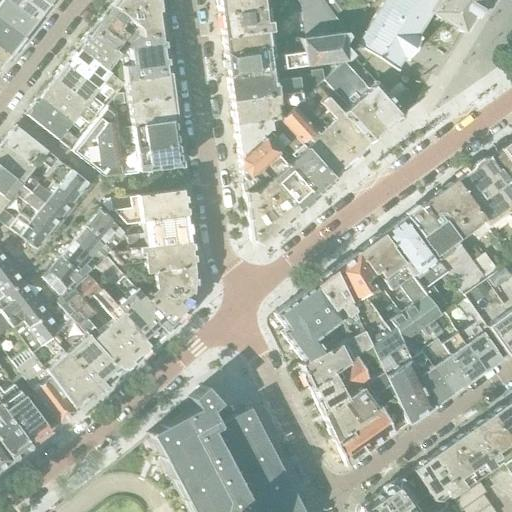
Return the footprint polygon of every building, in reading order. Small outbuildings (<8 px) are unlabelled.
[(0,0),(0,22),(21,39),(34,23),(2,0),(0,0)] [(2,0),(34,23),(48,5),(40,0),(2,0)] [(138,37),(159,34),(154,0),(113,0),(109,6),(126,19),(137,29),(138,37)] [(265,6),(263,0),(214,0),(217,13),(265,6)] [(334,18),(333,17),(321,0),(295,0),(299,5),(301,23),(303,37),(298,38),(300,52),(302,66),(331,62),(340,61),(344,60),(351,55),(342,45),(347,36),(344,32),(334,18)] [(382,0),(360,35),(354,45),(394,71),(394,70),(394,69),(401,59),(402,58),(404,59),(404,60),(405,61),(406,59),(418,39),(418,40),(419,38),(418,37),(417,38),(415,36),(416,35),(415,35),(428,14),(429,14),(430,13),(461,33),(470,18),(477,7),(481,0),(382,0)] [(119,28),(126,19),(109,6),(89,30),(114,50),(127,35),(119,28)] [(217,13),(220,38),(267,31),(268,31),(267,21),(265,6),(217,13)] [(21,39),(0,22),(0,49),(8,55),(21,39)] [(119,55),(114,50),(89,30),(76,47),(106,71),(119,55)] [(268,41),(267,31),(220,38),(222,47),(268,41)] [(165,76),(159,34),(138,37),(125,48),(129,65),(120,66),(122,82),(165,76)] [(276,70),(302,66),(300,52),(271,56),(268,41),(222,47),(226,77),(276,70)] [(119,82),(106,71),(76,47),(63,64),(96,90),(101,83),(108,88),(102,95),(106,99),(112,91),(119,82)] [(0,65),(8,55),(0,49),(0,65)] [(357,97),(384,127),(390,122),(395,123),(404,115),(402,113),(415,100),(405,89),(404,90),(403,90),(399,94),(385,79),(378,85),(375,81),(367,89),(342,62),(332,71),(353,93),(357,97)] [(96,90),(63,64),(49,81),(93,115),(101,105),(90,96),(96,90)] [(229,100),(275,93),(273,84),(276,83),(277,93),(297,90),(299,101),(316,86),(322,80),(322,79),(321,69),(315,70),(308,71),(308,74),(278,79),(276,70),(226,77),(229,100)] [(377,134),(384,127),(357,97),(353,93),(332,71),(322,80),(347,106),(340,112),(367,144),(371,144),(377,139),(377,134)] [(168,98),(165,76),(122,82),(125,104),(168,98)] [(86,123),(93,115),(49,81),(36,97),(69,123),(76,115),(86,123)] [(367,144),(340,112),(325,97),(316,86),(299,101),(298,102),(297,102),(278,120),(273,126),(287,143),(294,137),(299,143),(305,137),(310,142),(303,148),(331,180),(332,179),(330,177),(342,166),(348,165),(359,155),(360,149),(367,144)] [(298,102),(299,101),(297,90),(277,93),(279,104),(297,102),(298,102)] [(118,145),(116,127),(115,116),(114,112),(117,105),(123,104),(121,93),(115,94),(105,107),(74,145),(69,151),(100,176),(122,173),(119,149),(118,145)] [(232,125),(266,120),(275,119),(273,105),(276,104),(275,93),(229,100),(232,125)] [(63,130),(69,123),(36,97),(23,114),(66,149),(69,145),(74,139),(63,130)] [(171,120),(168,98),(125,104),(127,114),(115,116),(116,127),(128,126),(171,120)] [(174,143),(171,120),(128,126),(131,145),(132,148),(163,145),(174,143)] [(250,145),(266,131),(268,130),(266,120),(232,125),(237,156),(250,145)] [(0,142),(0,143),(31,168),(37,160),(48,169),(55,160),(13,127),(0,142)] [(238,166),(240,184),(250,176),(261,167),(275,155),(283,148),(279,145),(274,139),(266,131),(250,145),(237,156),(238,166)] [(498,149),(511,169),(511,168),(511,137),(498,148),(498,149)] [(25,175),(31,168),(0,143),(0,170),(27,192),(35,183),(25,175)] [(177,166),(174,143),(163,145),(132,148),(119,149),(122,173),(177,166)] [(317,193),(331,180),(303,148),(286,163),(298,177),(301,176),(317,193)] [(511,169),(498,149),(486,158),(486,157),(453,181),(485,226),(504,212),(511,222),(511,169)] [(299,209),(317,193),(301,176),(298,177),(286,163),(284,165),(275,155),(261,167),(299,209)] [(45,179),(73,200),(85,184),(60,164),(58,163),(45,179)] [(271,235),(299,209),(261,167),(250,176),(240,184),(246,226),(247,226),(248,238),(248,239),(249,242),(258,245),(261,244),(261,243),(271,234),(271,235)] [(27,192),(0,170),(0,223),(0,224),(8,215),(0,208),(0,207),(6,200),(10,203),(16,196),(21,200),(27,192)] [(115,181),(114,175),(104,176),(105,186),(111,186),(115,181)] [(73,200),(45,179),(55,187),(50,194),(35,183),(27,192),(59,217),(73,200)] [(485,226),(453,181),(426,201),(455,241),(468,231),(474,238),(487,228),(485,226)] [(138,222),(184,215),(180,190),(134,196),(136,207),(113,211),(109,199),(104,201),(101,204),(108,212),(107,212),(119,225),(138,222)] [(47,233),(59,217),(27,192),(21,200),(25,204),(36,212),(30,219),(19,211),(19,212),(47,233)] [(464,253),(455,241),(426,201),(404,217),(445,273),(460,294),(482,278),(470,262),(464,253)] [(84,224),(108,251),(125,248),(123,235),(115,226),(97,208),(84,224)] [(33,250),(47,233),(19,212),(13,219),(8,215),(0,224),(33,250)] [(187,239),(184,215),(138,222),(139,233),(123,235),(125,248),(187,239)] [(445,273),(404,217),(380,235),(418,288),(421,291),(429,284),(445,273)] [(108,251),(84,224),(71,241),(93,263),(98,259),(108,251)] [(418,288),(380,235),(352,255),(368,277),(375,271),(390,291),(402,282),(411,294),(418,288)] [(191,267),(187,239),(125,248),(108,251),(109,256),(116,264),(117,264),(141,261),(142,273),(191,267)] [(78,277),(93,263),(71,241),(58,257),(78,277)] [(472,247),(464,253),(470,262),(479,256),(472,247)] [(479,256),(470,262),(482,278),(494,269),(483,253),(479,256)] [(0,273),(9,267),(0,255),(0,273)] [(373,283),(368,277),(352,255),(331,270),(347,302),(373,283)] [(78,277),(58,257),(40,278),(57,296),(78,277)] [(169,327),(126,280),(105,257),(94,268),(107,282),(99,290),(113,304),(149,345),(169,327)] [(0,298),(21,283),(9,267),(0,273),(0,298)] [(133,273),(126,280),(169,327),(171,325),(184,309),(188,300),(191,291),(192,273),(191,267),(150,272),(152,289),(150,291),(133,273)] [(355,318),(347,302),(331,270),(312,284),(339,321),(345,328),(353,322),(352,320),(355,318)] [(133,359),(149,345),(113,304),(99,290),(91,281),(85,275),(70,289),(82,302),(89,296),(110,319),(103,325),(133,359)] [(6,320),(33,299),(21,283),(0,298),(0,312),(1,314),(6,320)] [(356,322),(373,309),(367,302),(380,293),(373,283),(347,302),(355,318),(356,322)] [(313,339),(339,321),(312,284),(271,314),(282,329),(278,332),(300,362),(322,350),(313,339)] [(444,304),(429,284),(421,291),(424,295),(413,303),(428,323),(431,321),(432,321),(446,310),(443,305),(444,304)] [(118,373),(133,359),(103,325),(97,319),(89,326),(84,319),(92,312),(82,302),(70,289),(54,304),(68,318),(118,373)] [(457,334),(482,371),(499,360),(480,332),(477,327),(481,324),(462,297),(454,303),(464,318),(468,316),(473,323),(457,334)] [(8,324),(18,337),(46,316),(33,299),(6,320),(8,324)] [(428,323),(413,303),(400,311),(416,332),(426,325),(428,323)] [(511,306),(483,327),(504,356),(511,350),(511,306)] [(368,346),(375,360),(400,343),(393,326),(387,329),(383,323),(373,309),(356,322),(361,331),(368,346)] [(400,311),(383,323),(387,329),(393,326),(400,343),(405,353),(416,345),(410,336),(416,332),(400,311)] [(0,333),(8,327),(0,316),(0,333)] [(46,316),(18,337),(26,349),(30,354),(30,353),(41,343),(48,337),(56,330),(46,316)] [(97,391),(118,373),(68,318),(56,330),(48,337),(97,391)] [(440,332),(431,321),(428,323),(426,325),(434,337),(440,332)] [(425,326),(419,331),(424,338),(430,334),(425,326)] [(300,373),(306,387),(345,361),(340,353),(354,346),(358,353),(368,346),(361,331),(322,350),(300,362),(296,364),(300,373)] [(446,340),(440,332),(434,337),(435,339),(466,383),(482,371),(457,334),(455,335),(462,345),(453,351),(451,349),(453,348),(447,339),(446,340)] [(74,412),(97,391),(48,337),(41,343),(52,355),(40,365),(74,412)] [(450,394),(466,383),(435,339),(419,350),(420,351),(450,394)] [(430,408),(408,359),(405,353),(400,343),(375,360),(380,372),(387,385),(406,425),(430,408)] [(74,412),(40,365),(33,356),(32,356),(30,353),(30,354),(26,349),(10,361),(15,368),(15,369),(57,425),(74,412)] [(430,408),(450,394),(420,351),(408,359),(430,408)] [(320,415),(368,380),(364,374),(368,371),(363,359),(358,362),(354,354),(345,361),(306,387),(320,415)] [(320,415),(332,440),(374,410),(366,398),(370,395),(371,396),(387,385),(380,372),(368,380),(320,415)] [(0,407),(29,446),(47,432),(46,431),(47,430),(16,390),(11,384),(2,391),(0,389),(0,407)] [(295,511),(242,410),(228,418),(215,403),(216,403),(200,386),(187,398),(193,409),(149,432),(190,511),(295,511)] [(511,445),(511,414),(505,404),(486,417),(508,448),(511,445)] [(374,410),(332,440),(331,441),(332,442),(333,442),(344,465),(343,466),(344,467),(346,467),(346,466),(393,434),(379,406),(374,410)] [(0,446),(10,460),(29,446),(0,407),(0,446)] [(508,448),(486,417),(467,431),(492,465),(484,471),(487,476),(496,469),(511,457),(511,455),(507,449),(508,448)] [(481,466),(484,471),(492,465),(467,431),(448,444),(469,475),(481,466)] [(469,475),(448,444),(431,456),(458,496),(465,491),(459,482),(469,475)] [(0,467),(10,460),(0,446),(0,467)] [(451,501),(458,496),(431,456),(411,470),(429,497),(433,503),(436,501),(435,499),(444,493),(450,501),(451,501)] [(511,457),(496,469),(498,471),(504,467),(511,478),(511,457)] [(397,511),(408,504),(413,501),(398,479),(358,507),(357,509),(356,511),(397,511)] [(459,510),(482,495),(485,492),(478,483),(452,501),(459,510)] [(459,510),(460,511),(477,511),(489,504),(482,495),(459,510)]
